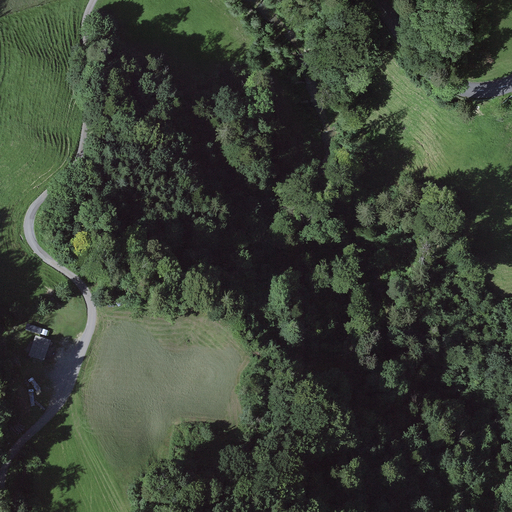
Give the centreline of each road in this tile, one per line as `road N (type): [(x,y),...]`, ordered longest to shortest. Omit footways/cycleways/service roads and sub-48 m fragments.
road 1 (unclassified): [(7,511),(3,483),(12,453),(63,398),(89,334),(93,309),(81,284),(34,247),(28,226),(33,206),(75,166),(92,99),(83,32),(94,0)]
road 2 (tertiary): [(376,0),(446,83),(469,92),(511,87)]
